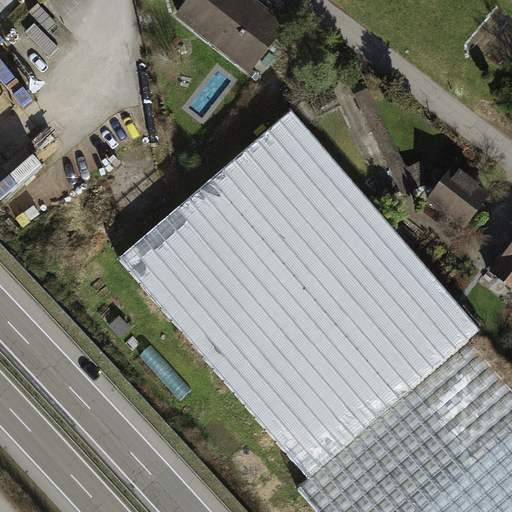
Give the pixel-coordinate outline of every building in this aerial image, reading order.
[(251,0),(202,0),(185,24),(255,77),(290,29),(251,0)] [(367,86),(342,97),(386,199),(429,181),(421,163),(403,170),(367,86)] [(313,476),(300,487),(321,511),(511,511),(511,383),(470,335),(482,325),(295,108),(122,255),(313,476)] [(450,170),(426,203),(464,231),(488,198),(450,170)] [(511,241),(487,276),(488,277),(511,294),(511,241)]
